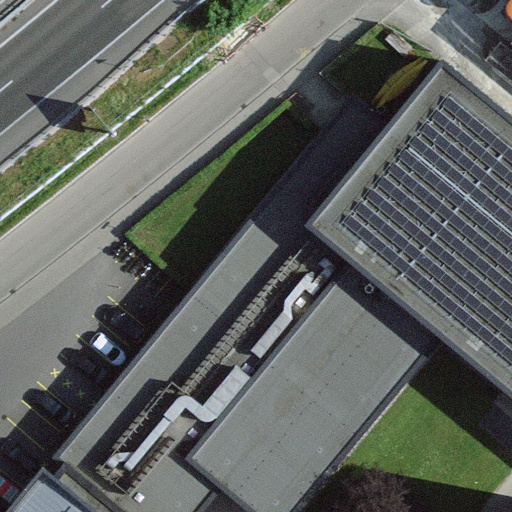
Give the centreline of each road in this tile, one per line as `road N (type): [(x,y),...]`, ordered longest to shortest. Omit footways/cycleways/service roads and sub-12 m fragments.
road 1 (residential): [(0,278),(340,0)]
road 2 (motorway): [(0,89),(110,0)]
